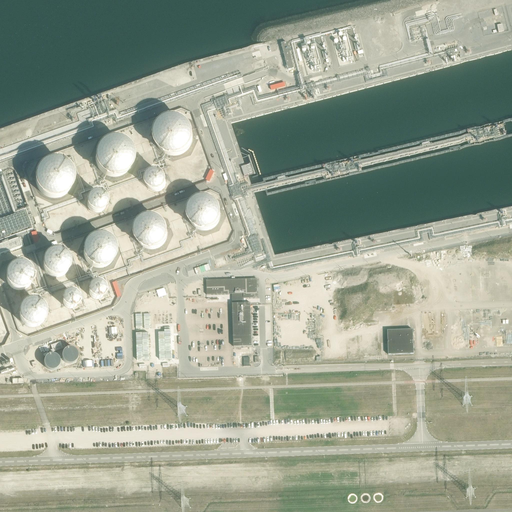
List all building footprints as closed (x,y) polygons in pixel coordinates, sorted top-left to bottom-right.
[(170,155),(174,155),(178,155),(182,154),(185,152),(188,150),(190,146),(192,143),(193,139),(193,135),(192,132),(190,128),(188,125),(185,123),(182,121),(178,120),(175,119),(171,120),(167,121),(164,123),(161,125),(159,128),(158,132),(157,135),(157,139),(158,143),(159,146),(161,149),(164,152),(167,153),(170,155)] [(110,177),(114,177),(118,177),(121,176),(125,174),(128,172),(130,169),(132,165),(132,161),(132,157),(132,154),(130,150),(128,147),(125,145),(122,143),(118,142),(114,142),(111,142),(107,143),(104,145),(101,147),(99,150),(98,154),(97,157),(97,161),(97,165),(99,168),(101,171),(104,174),(107,176),(110,177)] [(48,198),(52,199),(56,198),(59,197),(63,195),(66,193),(68,190),(70,186),(70,183),(70,179),(70,175),(68,172),(66,169),(63,166),(60,164),(56,163),(52,163),(49,163),(45,164),(42,166),(39,169),(37,172),(36,175),(35,179),(35,182),(35,186),(37,189),(39,192),(42,195),(45,197),(48,198)] [(153,194),(156,194),(158,194),(161,193),(163,192),(165,191),(166,189),(167,186),(168,184),(168,181),(167,179),(166,177),(165,175),(163,173),(161,172),(159,171),(156,171),(154,171),(151,172),(149,173),(148,175),(146,177),(145,179),(145,181),(145,184),(145,186),(146,188),(147,190),(149,192),(151,193),(153,194)] [(94,216),(97,216),(99,216),(102,215),(104,214),(106,212),(107,210),(108,208),(109,206),(109,203),(108,201),(107,198),(106,197),(104,195),(102,194),(99,193),(97,193),(95,193),(92,194),(90,195),(89,197),(87,198),(86,201),(86,203),(85,205),(86,208),(87,210),(88,212),(90,214),(92,215),(94,216)] [(201,233),(205,234),(209,233),(213,232),(216,230),(219,228),(221,225),(223,221),(224,217),(224,214),(223,210),(221,206),(219,203),(216,201),(213,199),(209,198),(206,198),(202,198),(198,199),(195,201),(192,204),(190,206),(189,210),(188,213),(188,217),(188,221),(190,224),(192,227),(195,230),(198,232),(201,233)] [(169,216),(175,230),(180,228),(184,227),(179,214),(176,215),(175,211),(176,211),(175,209),(170,211),(172,215),(169,216)] [(148,252),(152,252),(156,252),(160,251),(163,249),(166,247),(168,244),(170,240),(170,236),(170,233),(170,229),(168,225),(166,222),(163,220),(160,218),(156,217),(153,217),(149,217),(145,218),(142,220),(139,222),(137,225),(136,229),(135,232),(135,236),(135,240),(137,243),(139,246),(142,249),(145,251),(148,252)] [(120,253),(135,248),(131,234),(129,235),(127,228),(126,228),(125,225),(120,226),(119,223),(112,225),(120,253)] [(96,271),(100,272),(103,271),(107,270),(110,268),(113,266),(116,263),(117,259),(118,256),(118,252),(117,248),(116,244),(113,242),(111,239),(107,237),(104,236),(100,236),(97,236),(93,237),(90,239),(87,242),(85,245),(83,248),(82,252),(82,255),(83,259),(84,262),(87,265),(89,268),(92,270),(96,271)] [(20,242),(0,249),(0,254),(22,247),(20,242)] [(259,243),(232,252),(235,262),(258,255),(256,251),(260,250),(261,250),(262,250),(259,243)] [(53,276),(56,277),(58,277),(61,276),(63,275),(65,273),(66,271),(67,269),(68,266),(68,264),(67,261),(66,259),(65,257),(63,256),(61,254),(59,254),(56,254),(54,254),(51,255),(49,256),(48,257),(46,259),(45,261),(45,264),(45,266),(45,269),(46,271),(47,273),(49,274),(51,276),(53,276)] [(16,290),(19,290),(21,290),(23,289),(26,288),(28,286),(29,284),(30,282),(31,280),(31,277),(30,275),(29,272),(28,271),(26,269),(24,268),(21,267),(19,267),(17,267),(14,268),(12,269),(10,271),(9,273),(8,275),(7,277),(7,279),(8,282),(9,284),(10,286),(12,288),(14,289),(16,290)] [(233,347),(252,347),(250,303),(244,303),(244,299),(257,298),(257,279),(206,281),(207,295),(233,294),(233,296),(232,297),(232,299),(233,299),(234,304),(232,304),(233,347)] [(94,302),(96,302),(99,302),(101,301),(103,300),(104,299),(106,297),(106,295),(107,293),(107,291),(106,288),(106,286),(104,285),(103,283),(101,282),(99,282),(97,281),(95,282),(93,282),(91,283),(89,285),(88,286),(87,288),(87,290),(86,293),(87,295),(88,297),(89,298),(90,300),(92,301),(94,302)] [(163,289),(140,295),(143,307),(166,301),(163,289)] [(68,311),(70,311),(72,311),(74,311),(76,310),(78,308),(79,306),(80,304),(80,302),(80,300),(80,298),(79,296),(78,294),(76,293),(74,292),(72,291),(70,291),(68,291),(66,292),(64,293),(63,294),(61,296),(61,298),(60,300),(60,302),(60,304),(61,306),(62,308),(64,309),(66,310),(68,311)] [(30,328),(32,328),(34,328),(37,327),(39,326),(41,324),(42,322),(43,320),(44,317),(44,315),(43,313),(42,310),(41,308),(39,307),(37,306),(35,305),(32,305),(30,305),(28,306),(26,307),(24,308),(22,310),(21,312),(21,315),(21,317),(21,320),(22,322),(24,324),(25,325),(27,327),(30,328)] [(167,331),(167,317),(138,317),(138,331),(167,331)] [(414,354),(413,330),(387,331),(388,355),(414,354)] [(169,342),(140,342),(140,357),(169,357),(169,342)] [(250,366),(250,357),(253,357),(253,351),(235,351),(235,358),(237,358),(237,364),(244,363),(244,366),(250,366)]
